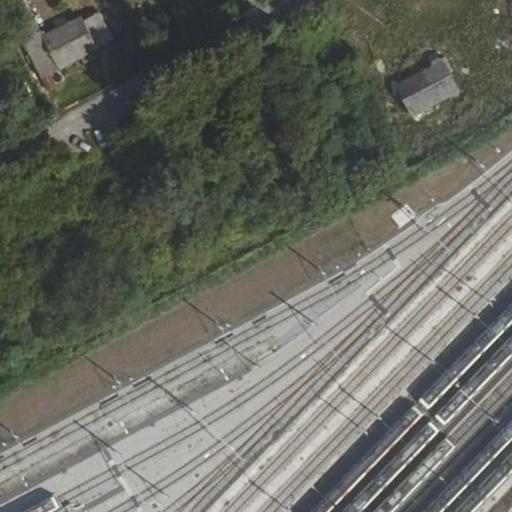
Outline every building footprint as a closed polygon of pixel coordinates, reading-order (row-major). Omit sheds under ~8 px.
[(10,0),(24,29),(35,23),(24,0),(10,0)] [(28,47),(43,78),(53,73),(62,69),(76,61),(93,52),(78,22),(28,47)] [(413,46),(445,57),(460,84),(472,78),(453,45),(418,32),(413,46)] [(395,89),(411,120),(457,96),(440,66),(395,89)] [(388,139),(404,171),(416,165),(400,132),(388,139)] [(67,174),(21,199),(37,231),(93,201),(77,170),(67,174)] [(206,235),(218,258),(231,252),(219,228),(206,235)] [(27,327),(41,351),(52,345),(40,320),(27,327)] [(17,332),(29,358),(41,351),(27,327),(17,332)]
